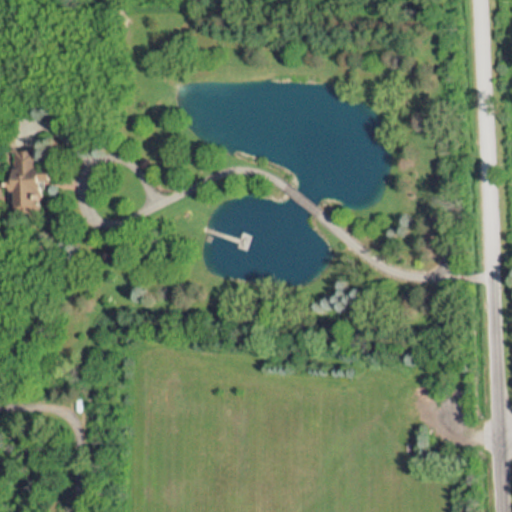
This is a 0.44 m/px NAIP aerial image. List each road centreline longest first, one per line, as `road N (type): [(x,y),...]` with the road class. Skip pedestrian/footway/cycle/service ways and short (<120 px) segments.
road 1 (residential): [(490,264),(478,0)]
road 2 (residential): [(501,511),(490,264)]
